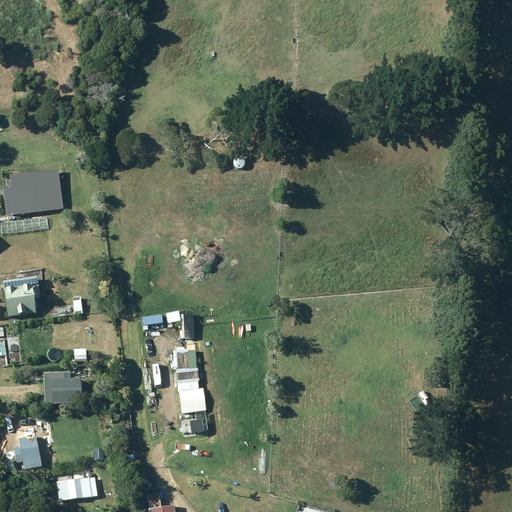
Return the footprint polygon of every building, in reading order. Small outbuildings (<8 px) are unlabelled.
[(3,194),(7,218),(62,210),(56,174),(8,181),(10,193),(3,194)] [(4,281),(9,316),(36,312),(34,297),(40,296),(37,277),(4,281)] [(7,343),(0,343),(0,357),(8,357),(7,343)] [(196,353),(171,352),(170,369),(177,369),(177,373),(195,374),(196,353)] [(88,353),(73,354),(74,367),(89,366),(88,353)] [(72,383),(51,382),(51,409),(71,410),(72,383)] [(38,441),(35,426),(24,428),(25,432),(18,433),(21,447),(15,448),(18,462),(24,461),(25,469),(43,465),(39,450),(44,449),(42,440),(38,441)] [(52,453),(62,452),(60,442),(50,444),(52,453)] [(98,477),(57,482),(59,500),(98,496),(97,490),(100,490),(98,477)] [(175,511),(174,506),(161,507),(160,497),(149,498),(150,509),(149,509),(148,511),(175,511)]
